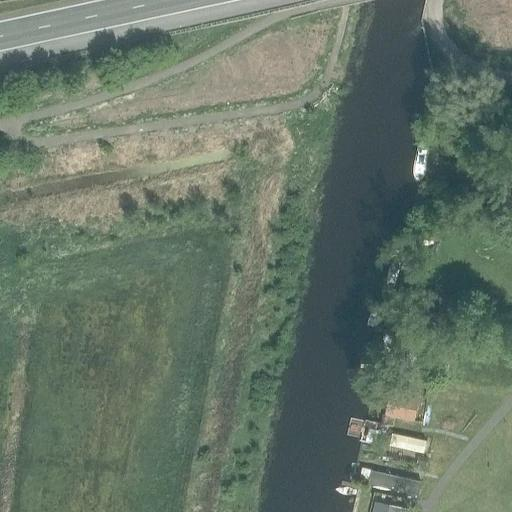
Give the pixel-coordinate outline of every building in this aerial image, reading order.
[(457,315),(414,311),(412,326),(455,330),(457,315)] [(407,336),(407,341),(403,365),(439,370),(442,346),(442,341),(407,336)] [(418,401),(410,399),(390,395),(389,396),(385,416),(383,415),(381,424),(392,426),(393,419),(414,423),(418,401)] [(382,444),(380,458),(395,461),(397,447),(382,444)] [(422,482),(372,471),(369,484),(419,495),(422,482)] [(410,511),(412,509),(378,502),(375,511),(410,511)]
